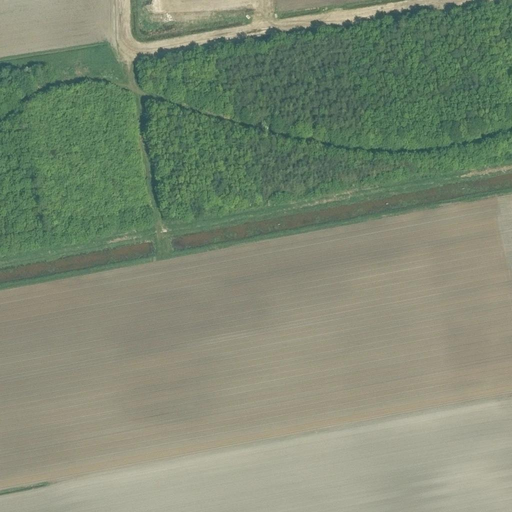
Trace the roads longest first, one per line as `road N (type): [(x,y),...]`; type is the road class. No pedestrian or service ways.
road 1 (track): [(511,132),(435,153),(367,154),(224,126),(86,80),(42,91),(0,128)]
road 2 (track): [(461,0),(152,51),(130,48),(125,39),(124,0)]
